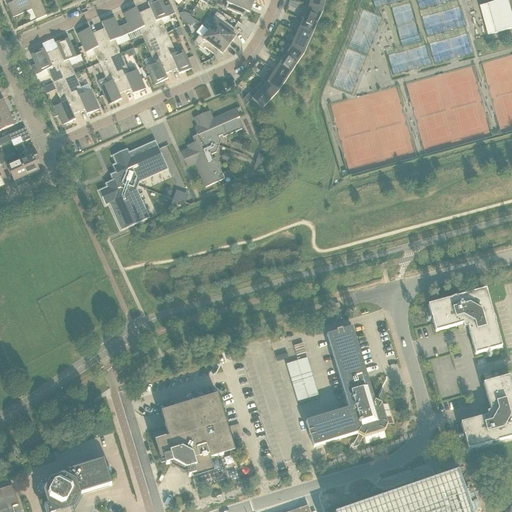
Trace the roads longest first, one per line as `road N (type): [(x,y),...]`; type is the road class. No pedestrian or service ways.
road 1 (tertiary): [(230,511),(383,464),(414,446),(425,410),(392,289)]
road 2 (tertiary): [(184,311),(511,216)]
road 3 (residential): [(41,150),(231,67),(276,0)]
road 4 (tertiary): [(15,417),(42,411),(184,311)]
road 5 (tertiary): [(184,311),(139,329),(15,417)]
road 6 (residential): [(1,53),(122,0)]
road 7 (tertiary): [(392,289),(511,257)]
